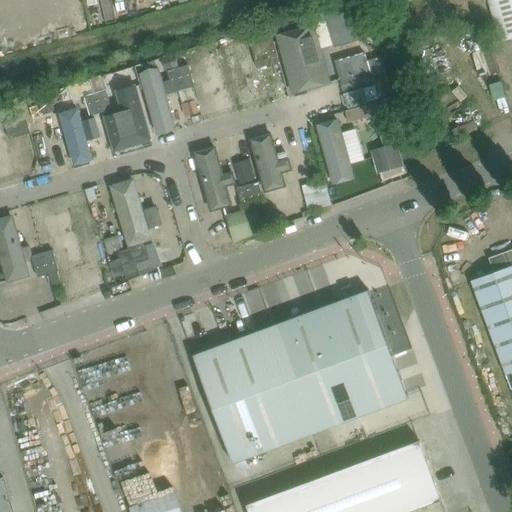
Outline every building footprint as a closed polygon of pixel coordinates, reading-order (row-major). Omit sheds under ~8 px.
[(511,38),(511,0),(487,0),(499,42),(511,38)] [(329,10),(335,42),(370,36),(365,4),(329,10)] [(316,31),(281,41),(297,97),(333,87),(316,31)] [(252,36),(225,44),(247,115),(274,107),(252,36)] [(487,51),(491,68),(501,66),(497,49),(487,51)] [(236,115),(220,56),(202,61),(209,86),(199,89),(203,102),(212,100),(218,120),(236,115)] [(507,93),(511,90),(511,71),(499,76),(507,93)] [(85,88),(108,82),(105,72),(82,77),(85,88)] [(165,73),(147,78),(165,138),(182,133),(165,73)] [(110,122),(120,158),(156,149),(139,89),(118,95),(124,117),(110,122)] [(47,91),(37,94),(43,114),(54,111),(47,91)] [(11,103),(0,105),(0,118),(3,118),(9,139),(20,136),(28,133),(30,133),(24,112),(14,115),(11,103)] [(65,117),(81,171),(99,165),(83,112),(65,117)] [(394,140),(388,119),(371,124),(369,115),(358,118),(362,132),(372,129),(377,145),(394,140)] [(339,189),(360,183),(342,122),(320,128),(339,189)] [(0,130),(0,185),(19,180),(5,129),(0,130)] [(32,135),(43,174),(56,170),(45,132),(32,135)] [(272,137),(250,144),(266,196),(289,189),(272,137)] [(214,216),(239,208),(220,147),(195,155),(214,216)] [(141,180),(111,190),(132,253),(161,244),(158,233),(170,230),(163,209),(151,213),(141,180)] [(309,194),(289,197),(291,208),(311,205),(309,194)] [(242,205),(244,216),(267,212),(265,201),(242,205)] [(249,234),(278,225),(274,210),(244,219),(249,234)] [(25,214),(0,221),(0,251),(9,283),(42,273),(25,214)] [(72,215),(43,223),(54,257),(68,252),(72,265),(86,261),(72,215)] [(494,273),(472,281),(511,388),(511,249),(489,258),(494,273)] [(109,263),(106,255),(50,273),(57,303),(76,296),(77,295),(116,283),(115,282),(109,263)] [(233,463),(409,398),(369,289),(193,355),(233,463)] [(420,440),(419,440),(247,504),(250,511),(409,511),(442,500),(420,440)] [(0,511),(12,511),(2,475),(0,475),(0,511)]
